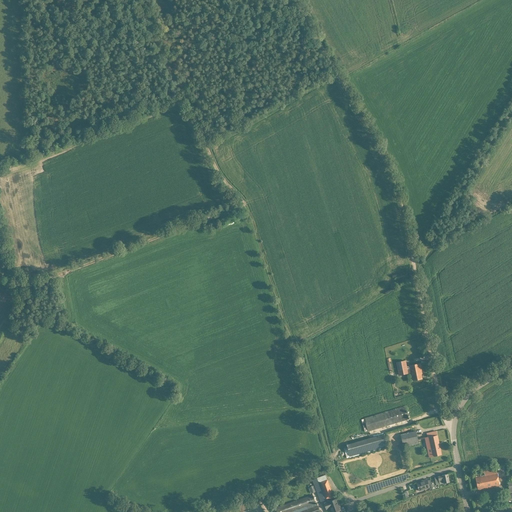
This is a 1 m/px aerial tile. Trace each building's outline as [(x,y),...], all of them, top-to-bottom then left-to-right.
[(413,380),(418,379),(422,378),(420,371),(421,371),(420,364),(410,366),(411,370),(408,370),(406,361),(397,363),(399,375),(411,373),(413,380)] [(408,419),(405,409),(404,406),(364,418),(368,432),(408,419)] [(409,432),(400,435),(402,443),(403,448),(403,447),(419,443),(416,431),(409,432)] [(424,438),(428,453),(429,457),(441,455),(436,431),(426,433),(427,437),(424,438)] [(350,457),(388,446),(384,434),(346,445),(348,449),(350,457)] [(496,468),(474,473),(477,488),(480,488),(481,489),(500,485),(496,468)] [(444,483),(449,482),(448,474),(438,476),(438,477),(434,478),(436,485),(440,484),(439,480),(443,479),(444,483)] [(325,475),(317,478),(324,499),(333,496),(325,475)] [(427,479),(417,483),(418,486),(417,486),(418,487),(419,491),(429,488),(430,489),(432,489),(431,481),(430,480),(427,481),(427,479)] [(511,494),(493,497),(494,506),(511,503),(511,494)] [(316,505),(313,495),(275,508),(275,511),(320,511),(318,505),(316,505)] [(331,511),(340,511),(338,504),(339,504),(337,499),(324,503),(326,508),(330,507),(331,511)]
